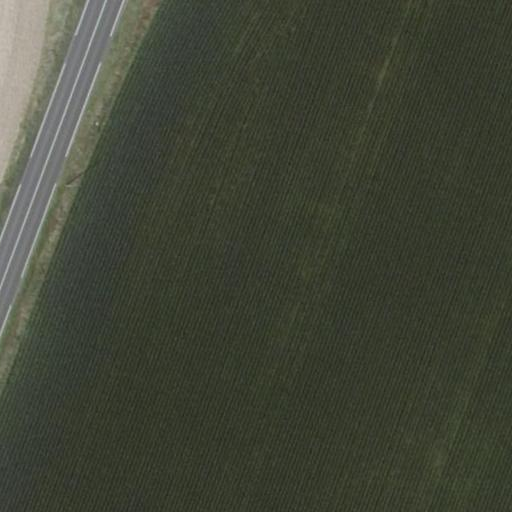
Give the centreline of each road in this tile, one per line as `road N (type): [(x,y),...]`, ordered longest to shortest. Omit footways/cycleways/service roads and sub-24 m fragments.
road 1 (primary): [(43,172),(110,0)]
road 2 (primary): [(99,0),(43,172)]
road 3 (primary): [(0,291),(43,172)]
